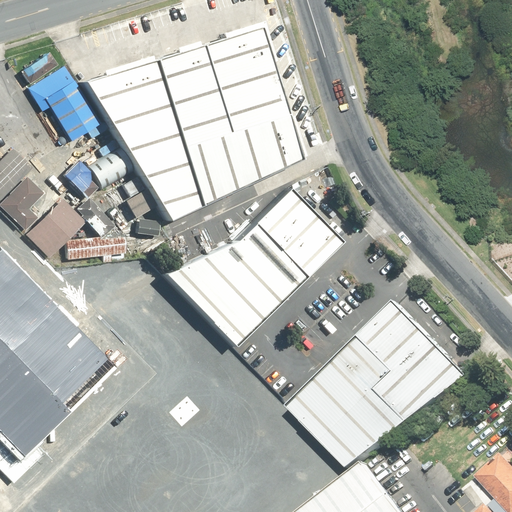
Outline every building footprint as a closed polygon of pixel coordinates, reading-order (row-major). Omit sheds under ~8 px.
[(279,21),(269,25),(282,63),(292,60),(279,21)] [(254,27),(200,44),(225,131),(283,114),(254,27)] [(151,61),(177,146),(225,131),(200,44),(151,61)] [(151,61),(82,80),(165,219),(195,204),(177,146),(151,61)] [(34,86),(72,144),(98,128),(60,69),(34,86)] [(225,131),(177,146),(195,204),(295,157),(283,114),(225,131)] [(168,276),(232,344),(340,243),(293,192),(241,240),(168,276)] [(107,357),(0,252),(0,433),(16,450),(107,357)] [(290,394),(352,460),(468,368),(397,296),(393,299),(290,394)] [(452,414),(442,422),(452,434),(455,432),(463,441),(470,434),(452,414)] [(511,503),(511,465),(495,445),(469,467),(505,509),(511,503)] [(291,511),(407,511),(365,457),(291,511)]
